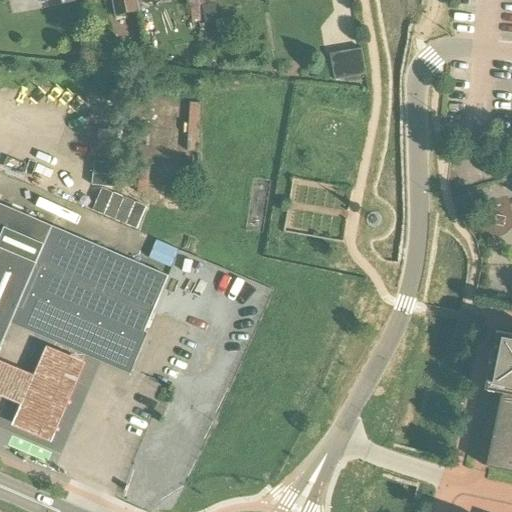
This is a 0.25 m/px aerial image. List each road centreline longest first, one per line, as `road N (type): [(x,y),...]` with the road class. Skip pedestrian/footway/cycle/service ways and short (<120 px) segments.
road 1 (unclassified): [(331,440),(404,304),(418,250),(424,66),(450,50),(486,50)]
road 2 (residential): [(452,481),(331,440)]
